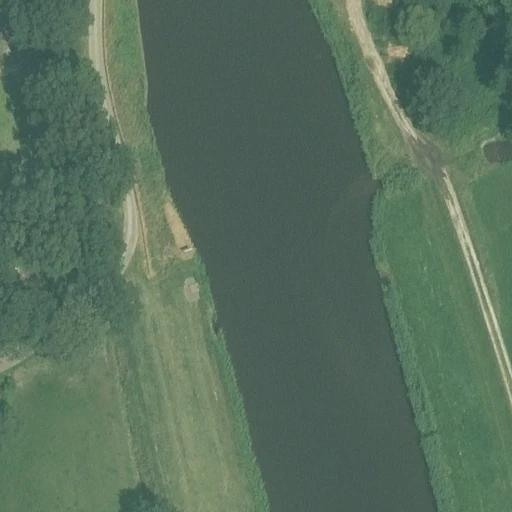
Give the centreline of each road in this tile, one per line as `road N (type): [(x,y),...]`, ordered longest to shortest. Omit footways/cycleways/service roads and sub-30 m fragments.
road 1 (unclassified): [(0,367),(103,300),(127,254),(131,205),(96,54),(97,0)]
road 2 (track): [(386,0),(511,395)]
